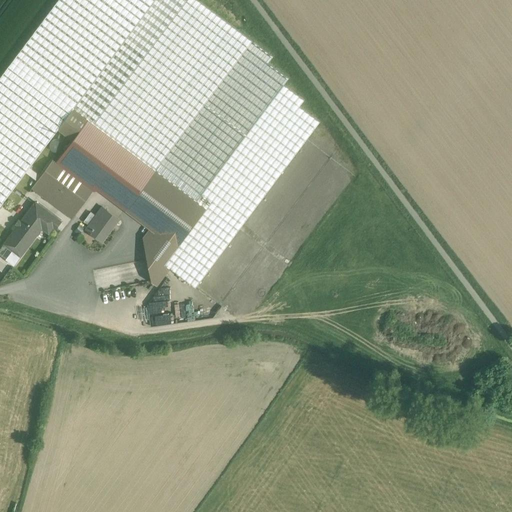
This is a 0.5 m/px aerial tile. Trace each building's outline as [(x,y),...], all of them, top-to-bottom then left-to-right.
[(57,0),(0,77),(0,206),(58,129),(74,108),(156,169),(207,207),(165,263),(170,267),(196,286),(320,121),(300,106),(304,100),(284,84),(289,78),(268,62),(273,56),(198,0),(57,0)] [(156,169),(74,108),(58,129),(73,140),(56,162),(93,191),(102,189),(127,208),(156,169)] [(56,162),(52,160),(32,188),(72,218),(93,191),(56,162)] [(207,207),(156,169),(127,208),(152,226),(144,237),(153,281),(157,284),(170,267),(165,263),(207,207)] [(61,221),(36,202),(5,243),(20,255),(42,227),(49,232),(53,226),(56,228),(61,221)] [(102,208),(87,230),(102,241),(118,219),(102,208)]
